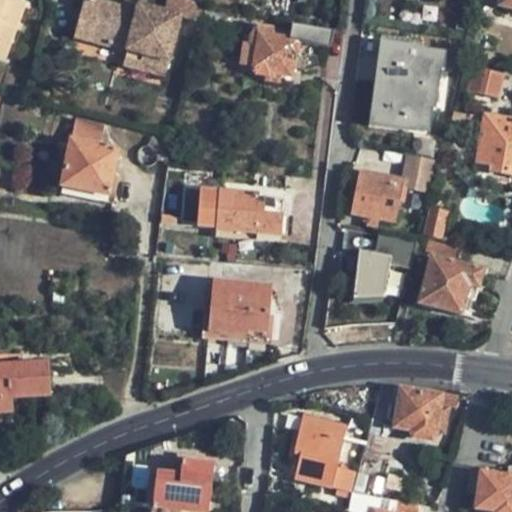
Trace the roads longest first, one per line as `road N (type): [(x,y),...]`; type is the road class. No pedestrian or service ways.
road 1 (residential): [(312,373),(363,0)]
road 2 (residential): [(0,502),(67,458),(259,387)]
road 3 (residential): [(312,373),(387,362),(489,373)]
road 4 (residential): [(489,373),(448,511)]
road 5 (residential): [(259,387),(262,444),(249,511)]
